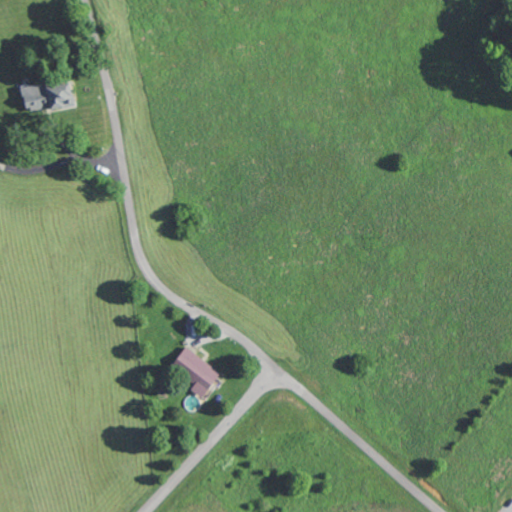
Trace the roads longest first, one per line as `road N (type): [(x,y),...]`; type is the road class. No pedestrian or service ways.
road 1 (residential): [(282,372),(179,300),(147,266),(84,0)]
road 2 (residential): [(442,511),(282,372)]
road 3 (residential): [(147,511),(282,372)]
